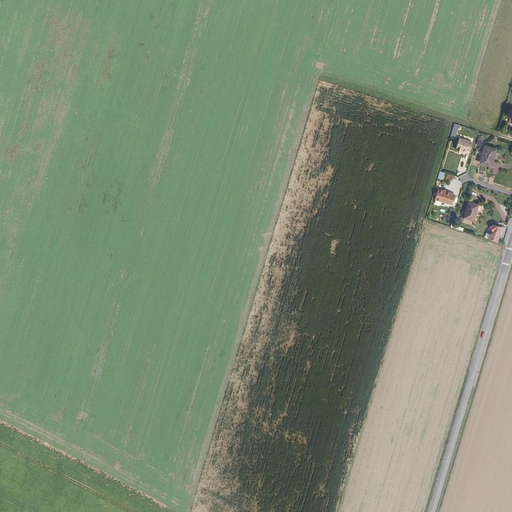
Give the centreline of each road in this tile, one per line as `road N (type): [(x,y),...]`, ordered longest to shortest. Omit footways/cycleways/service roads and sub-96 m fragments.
road 1 (secondary): [(433,511),(510,247)]
road 2 (track): [(511,139),(323,78)]
